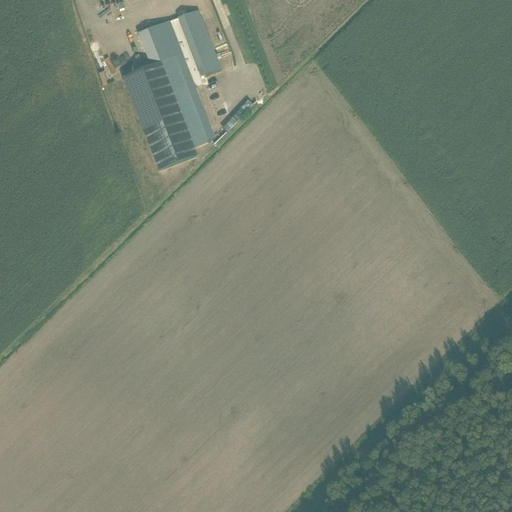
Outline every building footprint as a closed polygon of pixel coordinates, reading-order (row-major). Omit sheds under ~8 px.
[(196,7),(176,14),(178,20),(201,80),(221,72),(198,12),(196,7)] [(151,69),(122,80),(158,174),(197,159),(193,149),(211,142),(166,24),(138,35),(151,69)] [(228,98),(239,94),(237,89),(226,93),(228,98)] [(239,94),(228,98),(231,104),(241,99),(239,94)] [(223,100),(205,107),(207,113),(225,106),(223,100)] [(243,104),(233,109),(235,114),(246,110),(243,104)] [(225,106),(207,113),(209,119),(227,112),(225,106)] [(246,110),(235,114),(237,120),(248,116),(246,110)] [(232,123),(214,130),(216,135),(234,128),(232,123)]
